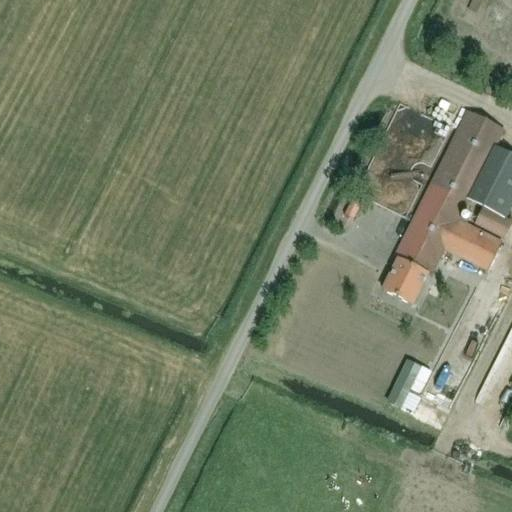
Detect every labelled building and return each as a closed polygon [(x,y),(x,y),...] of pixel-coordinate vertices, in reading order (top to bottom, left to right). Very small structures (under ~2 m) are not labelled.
[(428,96),(421,111),(451,125),(458,110),(428,96)] [(411,305),(426,276),(430,278),(443,250),(487,271),(501,243),(458,221),(468,201),(504,219),(511,203),(511,156),(494,148),(503,130),(466,112),(393,258),(397,260),(382,291),(411,305)] [(380,161),(366,195),(408,212),(421,178),(380,161)] [(474,225),(503,239),(511,224),(481,209),(474,225)] [(452,355),(412,414),(431,427),(471,368),(452,355)]
